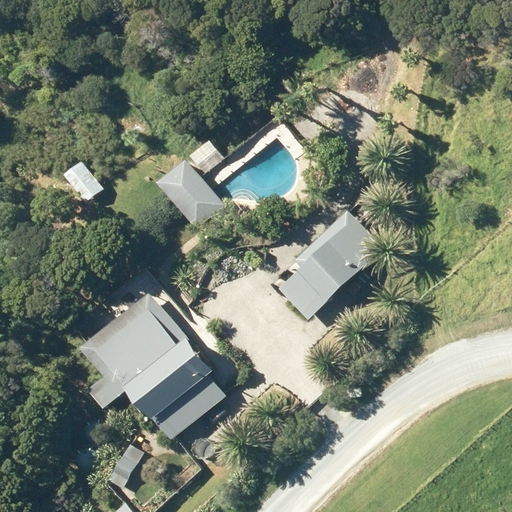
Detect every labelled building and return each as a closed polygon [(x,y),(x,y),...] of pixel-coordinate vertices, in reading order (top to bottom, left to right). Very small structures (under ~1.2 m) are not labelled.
[(209,137),(159,178),(197,226),(226,202),(203,173),(224,156),(209,137)] [(79,152),(59,171),(87,200),(106,182),(79,152)] [(382,244),(348,214),(276,293),(309,324),(382,244)] [(202,319),(186,334),(146,289),(79,349),(99,371),(82,387),(102,409),(122,391),(169,444),(225,394),(220,388),(244,366),(202,319)] [(108,428),(86,417),(62,468),(84,478),(108,428)] [(143,451),(125,441),(105,477),(123,487),(143,451)] [(130,511),(120,502),(109,511),(130,511)]
